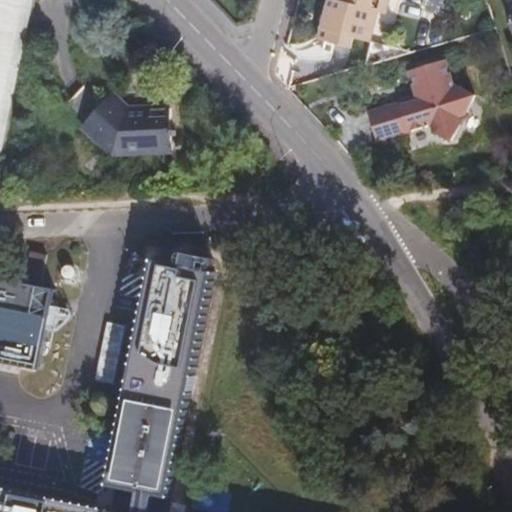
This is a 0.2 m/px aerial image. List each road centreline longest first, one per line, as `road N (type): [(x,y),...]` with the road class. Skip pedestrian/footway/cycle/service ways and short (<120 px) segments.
road 1 (residential): [(355,205),(313,214),(0,227)]
road 2 (tertiary): [(511,469),(377,240)]
road 3 (unknown): [(122,222),(61,415),(27,446)]
road 4 (residential): [(377,240),(417,260),(511,366)]
road 5 (tertiary): [(237,70),(355,205)]
